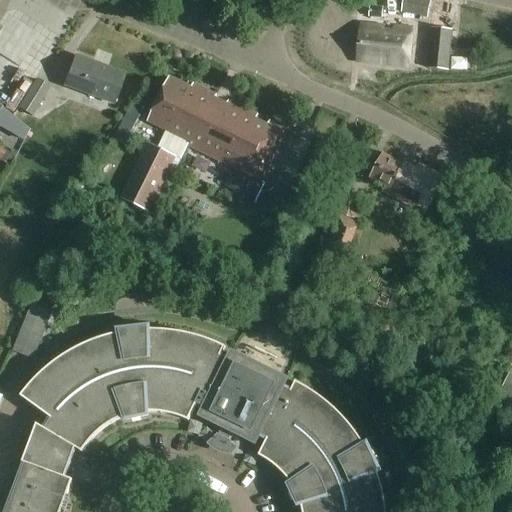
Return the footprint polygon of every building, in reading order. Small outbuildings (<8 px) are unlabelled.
[(404,0),(402,13),(428,19),(431,2),(421,0),(404,0)] [(381,18),(382,8),(369,7),(368,17),(381,18)] [(394,36),(381,35),(382,30),(360,27),(356,63),(407,68),(411,32),(393,30),(394,36)] [(431,29),(427,68),(447,70),(451,32),(431,29)] [(63,87),(112,105),(123,76),(74,58),(63,87)] [(168,78),(147,123),(188,142),(186,147),(251,177),(261,182),(285,129),(267,121),(265,126),(253,120),(255,115),(226,101),(223,108),(211,102),(215,95),(191,84),(189,88),(168,78)] [(36,80),(18,108),(31,116),(48,88),(36,80)] [(8,84),(0,86),(0,98),(11,95),(8,84)] [(134,141),(147,116),(129,108),(117,132),(134,141)] [(18,121),(10,132),(16,137),(24,126),(18,121)] [(121,199),(150,213),(177,159),(148,144),(121,199)] [(382,155),(368,179),(383,187),(381,191),(424,214),(442,180),(419,167),(416,173),(382,155)] [(263,183),(261,182),(251,177),(244,194),(249,195),(247,201),(253,204),(255,204),(263,183)] [(82,179),(71,199),(95,212),(106,191),(82,179)] [(328,247),(347,254),(358,221),(352,219),(359,197),(345,192),(337,214),(339,214),(328,247)] [(312,283),(298,315),(363,345),(367,335),(349,327),(351,322),(340,318),(338,322),(313,310),(323,288),(312,283)] [(32,305),(27,316),(13,353),(33,361),(53,313),(32,305)] [(0,356),(17,314),(0,307),(0,356)] [(60,511),(72,481),(65,478),(76,449),(83,453),(84,451),(86,448),(89,445),(91,442),(93,440),(95,437),(98,435),(101,433),(103,430),(106,428),(109,426),(112,425),(115,423),(118,421),(121,420),(124,418),(125,421),(148,417),(149,413),(154,413),(159,414),(164,414),(169,415),(174,417),(179,418),(184,420),(189,422),(196,407),(205,411),(202,417),(205,418),(205,419),(223,427),(218,437),(230,443),(235,433),(252,442),(255,444),(258,438),(267,442),(259,457),(264,460),(268,462),(272,465),(277,469),(280,472),(284,476),(287,480),(291,484),(288,486),(298,507),(301,506),(302,509),(302,511),(386,511),(385,505),(384,497),(382,489),(380,482),(378,474),(381,473),(367,444),(364,446),(361,441),(358,436),(354,431),(351,427),(347,422),(343,418),(339,414),(335,410),(330,406),(326,402),(321,398),(316,395),(311,392),(306,389),(301,386),(296,383),(292,391),(284,386),(287,381),(285,381),(234,355),(233,355),(230,360),(221,356),(225,348),(221,346),(216,344),(212,342),(207,341),(203,339),(198,337),(193,336),(188,335),(184,334),(179,333),(174,332),(169,332),(164,331),(159,331),(155,331),(150,331),(150,327),(117,331),(118,334),(114,336),(109,337),(104,338),(100,340),(95,341),(90,343),(86,345),(82,347),(77,349),(73,352),(69,354),(64,357),(60,359),(56,362),(52,365),(49,368),(45,371),(41,375),(38,378),(34,382),(31,386),(27,390),(24,393),(21,397),(50,419),(43,429),(37,425),(23,464),(5,511),(60,511)] [(391,353),(399,333),(387,328),(378,347),(391,353)] [(508,402),(511,392),(511,376),(509,375),(498,397),(508,402)]
